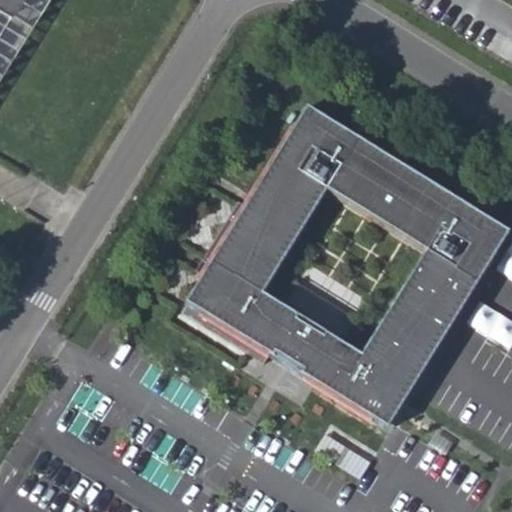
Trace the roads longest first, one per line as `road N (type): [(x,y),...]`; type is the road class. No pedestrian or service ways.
road 1 (unclassified): [(233,0),(0,371)]
road 2 (unclassified): [(511,121),(315,0)]
